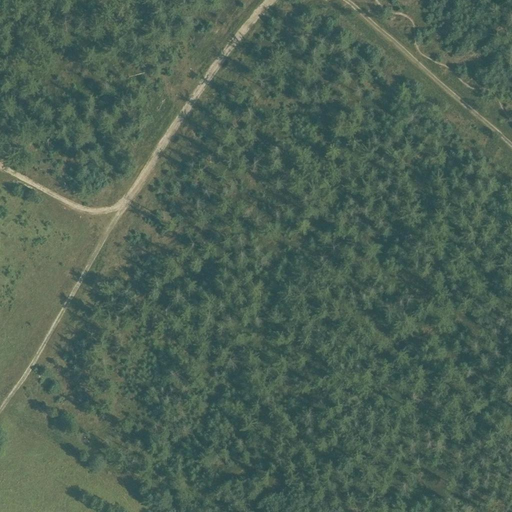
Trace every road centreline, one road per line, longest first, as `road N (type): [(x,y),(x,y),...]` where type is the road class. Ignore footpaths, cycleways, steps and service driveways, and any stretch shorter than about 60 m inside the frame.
road 1 (track): [(270,0),(221,57),(123,205)]
road 2 (track): [(123,205),(0,411)]
road 3 (track): [(343,0),(511,139)]
road 4 (track): [(0,165),(88,211),(123,205)]
